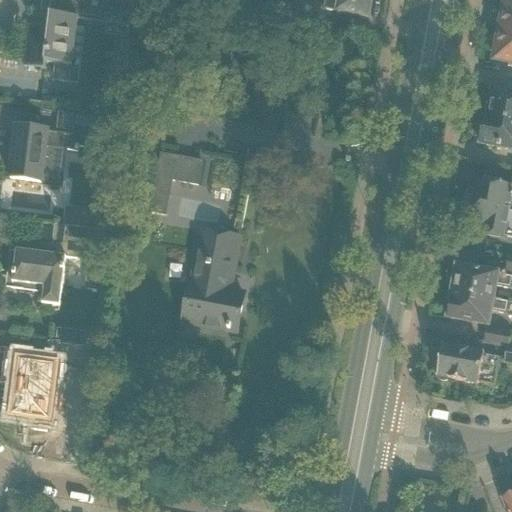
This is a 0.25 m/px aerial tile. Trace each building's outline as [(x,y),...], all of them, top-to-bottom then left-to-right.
[(29,25),(24,66),(43,69),(45,69),(45,63),(72,66),(73,59),(81,60),(85,29),(77,28),(77,21),(106,24),(107,17),(130,20),(132,3),(102,0),(68,0),(67,11),(72,12),(71,17),(70,17),(50,15),(48,28),(29,25)] [(325,0),(324,9),(336,12),(337,12),(349,14),(368,18),(371,0),(325,0)] [(502,25),(501,31),(511,32),(511,0),(508,0),(506,0),(504,15),(500,15),(498,24),(502,25)] [(290,19),(292,5),(266,1),(264,15),(290,19)] [(496,35),(494,45),(498,45),(495,61),(511,64),(511,32),(501,31),(500,36),(496,35)] [(484,119),(511,123),(511,95),(492,92),(490,103),(487,104),(484,119)] [(9,179),(29,181),(40,183),(45,148),(78,152),(78,146),(114,151),(118,120),(60,113),(57,133),(16,128),(16,130),(17,130),(11,177),(10,177),(9,179)] [(511,123),(484,119),(482,129),(480,130),(478,139),(480,141),(479,145),(499,148),(511,150),(511,123)] [(159,163),(153,194),(169,197),(172,181),(198,186),(201,171),(159,163)] [(464,207),(463,215),(466,218),(465,222),(485,226),(483,236),(503,240),(507,240),(507,239),(511,239),(511,187),(511,190),(492,186),(472,182),(468,206),(464,207)] [(16,252),(12,283),(44,288),(42,303),(60,305),(66,256),(77,258),(85,259),(106,261),(110,232),(57,225),(54,244),(48,243),(48,245),(33,244),(32,254),(16,252)] [(182,323),(216,329),(236,333),(243,297),(223,293),(234,238),(204,232),(194,287),(189,287),(182,323)] [(452,291),(452,294),(493,300),(495,287),(511,290),(511,283),(511,277),(505,277),(457,268),(455,279),(451,278),(449,290),(452,291)] [(493,300),(452,294),(450,305),(446,304),(444,316),(448,316),(447,319),(488,326),(490,312),(506,315),(508,303),(493,300)] [(57,329),(57,342),(85,343),(85,330),(57,329)] [(484,343),(506,347),(508,348),(511,334),(486,329),(484,343)] [(10,360),(8,379),(15,380),(10,417),(19,418),(19,419),(50,423),(58,367),(94,372),(97,348),(48,342),(45,363),(18,360),(18,361),(10,360)] [(442,348),(439,366),(438,367),(437,368),(436,370),(435,372),(435,373),(436,375),(436,376),(436,377),(437,378),(437,379),(439,381),(440,381),(441,382),(443,382),(445,382),(446,382),(448,381),(466,385),(466,384),(478,386),(478,385),(494,388),(499,359),(462,352),(442,348)] [(506,501),(503,502),(507,511),(511,511),(511,496),(506,498),(506,501)]
